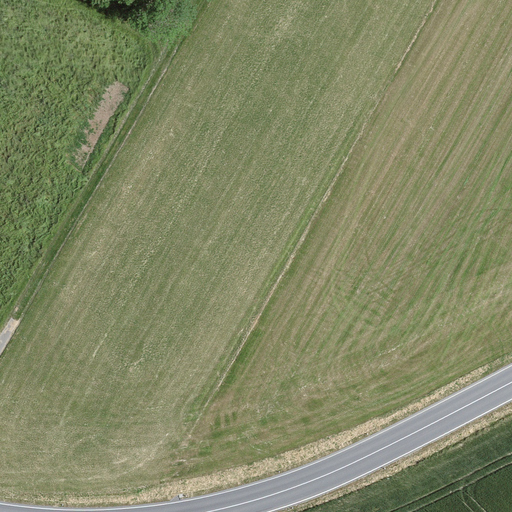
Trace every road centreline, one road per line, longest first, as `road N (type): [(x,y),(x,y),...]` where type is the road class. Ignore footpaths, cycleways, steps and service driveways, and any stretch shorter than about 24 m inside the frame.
road 1 (track): [(0,344),(202,0)]
road 2 (secondary): [(511,381),(361,459),(207,511)]
